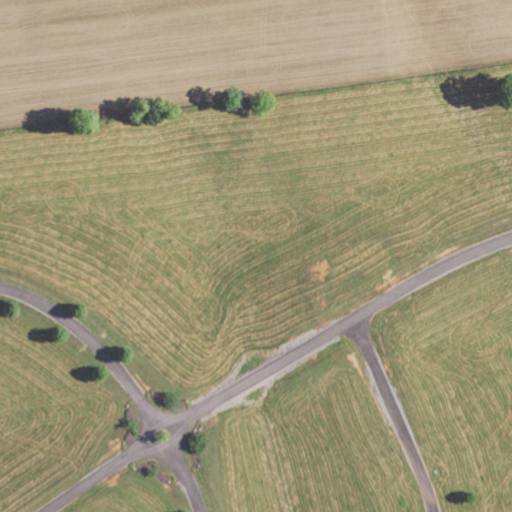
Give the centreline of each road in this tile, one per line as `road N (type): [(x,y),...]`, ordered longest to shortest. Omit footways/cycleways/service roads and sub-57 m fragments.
road 1 (residential): [(511,236),(349,317),(152,433),(42,511)]
road 2 (residential): [(163,427),(85,332),(0,286)]
road 3 (residential): [(433,511),(416,457),(349,317)]
